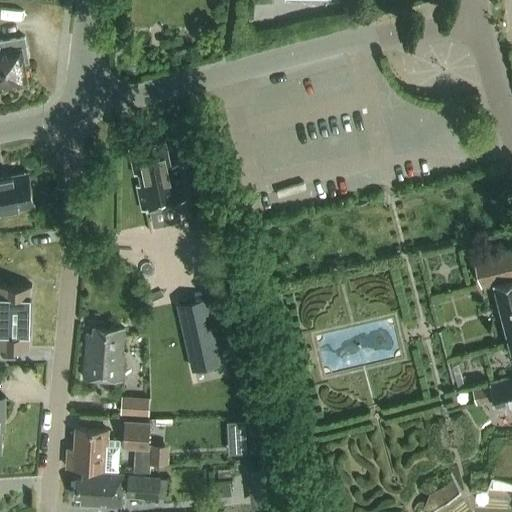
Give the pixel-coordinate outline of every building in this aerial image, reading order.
[(245,7),(245,21),(253,21),(254,7),(245,7)] [(0,38),(0,83),(25,80),(21,54),(27,53),(24,35),(0,38)] [(143,209),(185,200),(178,164),(171,165),(166,141),(130,149),(135,173),(140,172),(142,184),(138,185),(143,209)] [(0,209),(34,203),(28,172),(0,177),(0,209)] [(494,280),(511,348),(511,244),(473,255),(481,283),(494,280)] [(0,345),(31,346),(33,284),(0,282),(0,345)] [(206,298),(178,305),(192,368),(221,361),(206,298)] [(122,380),(124,350),(123,350),(124,328),(94,325),(94,333),(88,332),(83,377),(122,380)] [(511,378),(473,388),(477,402),(494,397),(496,402),(511,397),(511,378)] [(149,399),(121,398),(120,412),(149,414),(149,399)] [(149,448),(150,421),(125,420),(124,446),(149,448)] [(106,469),(108,429),(76,427),(75,448),(69,448),(68,467),(106,469)] [(511,441),(505,441),(485,487),(511,489),(511,441)] [(120,446),(108,445),(106,469),(118,470),(120,446)] [(149,471),(151,451),(143,450),(143,457),(138,457),(137,471),(149,471)] [(277,463),(250,466),(254,504),(281,501),(277,463)] [(128,473),(128,477),(123,477),(123,474),(83,472),(82,478),(76,478),(75,496),(82,496),(81,504),(102,505),(121,506),(122,486),(127,486),(127,495),(170,496),(171,477),(160,476),(160,475),(128,473)] [(422,511),(429,511),(460,488),(454,479),(429,490),(422,511)]
